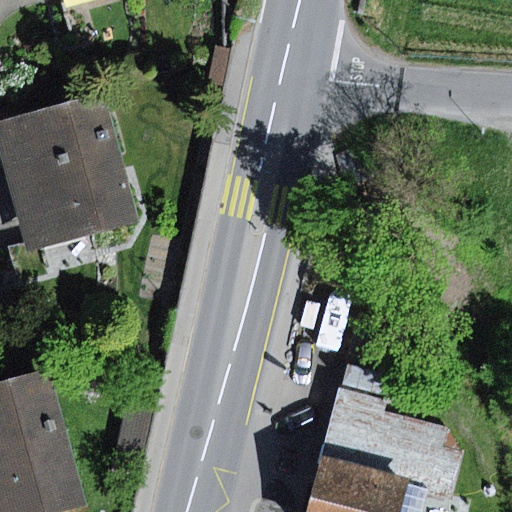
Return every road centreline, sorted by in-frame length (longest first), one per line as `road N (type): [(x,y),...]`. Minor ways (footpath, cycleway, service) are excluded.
road 1 (primary): [(188,511),(285,73)]
road 2 (residential): [(285,73),(511,95)]
